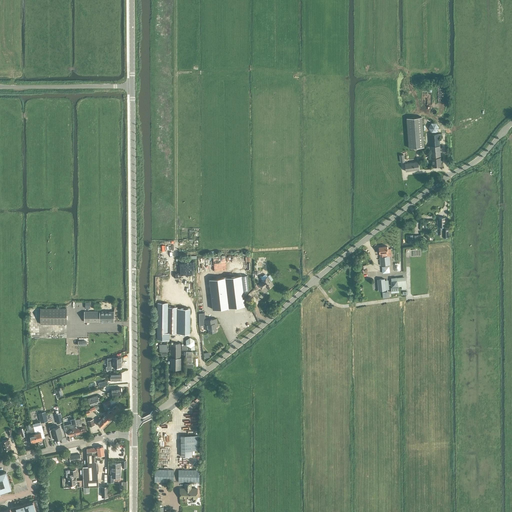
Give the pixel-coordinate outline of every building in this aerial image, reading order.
[(424,147),(422,117),(406,118),(409,148),(424,147)] [(437,132),(439,127),(436,123),(431,123),(428,128),(431,132),(437,132)] [(439,137),(442,137),(442,133),(429,134),(429,146),(427,146),(427,150),(424,150),(424,156),(428,156),(427,150),(430,150),(431,157),(441,156),(439,137)] [(441,166),(441,157),(432,158),(432,167),(441,166)] [(406,171),(419,170),(418,162),(405,164),(406,171)] [(438,220),(437,220),(437,224),(439,224),(439,227),(441,227),(441,230),(443,230),(443,236),(448,236),(448,226),(445,226),(445,217),(438,217),(438,220)] [(391,254),(391,249),(387,249),(387,246),(379,247),(379,253),(380,253),(380,257),(389,256),(389,255),(391,255),(391,254)] [(381,266),(390,265),(389,256),(380,257),(381,266)] [(262,282),(258,284),(262,289),(266,286),(268,289),(273,285),(268,277),(266,274),(265,274),(261,277),(261,278),(263,280),(262,281),(262,282)] [(213,309),(245,306),(241,276),(209,280),(213,309)] [(402,277),(397,278),(398,287),(401,286),(401,284),(402,284),(403,284),(403,285),(404,289),(407,289),(405,277),(402,277)] [(379,291),(386,290),(385,279),(377,280),(379,291)] [(177,308),(168,307),(168,303),(157,303),(157,340),(169,340),(169,333),(177,333),(177,308)] [(41,324),(65,324),(67,324),(67,308),(41,308),(41,324)] [(177,308),(177,333),(190,334),(190,309),(177,308)] [(85,322),(114,322),(114,312),(85,312),(85,322)] [(205,316),(199,317),(199,326),(206,325),(208,325),(209,332),(216,331),(215,324),(217,323),(217,319),(206,320),(205,316)] [(194,350),(194,344),(194,340),(190,338),(186,340),(186,345),(182,345),(182,348),(184,348),(184,350),(187,350),(187,345),(190,347),(191,346),(191,350),(194,350)] [(171,369),(181,369),(181,358),(181,343),(171,343),(171,358),(171,369)] [(113,359),(107,359),(107,367),(112,367),(113,367),(121,367),(121,358),(113,359)] [(112,396),(122,394),(121,387),(111,388),(111,392),(107,393),(108,396),(111,396),(112,396)] [(60,389),(56,390),(55,391),(56,393),(57,393),(58,394),(56,395),(57,398),(62,396),(64,395),(62,390),(61,391),(60,389)] [(97,396),(88,399),(90,406),(100,402),(97,396)] [(111,410),(115,414),(120,410),(115,405),(111,410)] [(115,414),(111,410),(106,414),(111,419),(115,414)] [(106,414),(102,419),(101,419),(106,423),(111,419),(106,414)] [(106,423),(101,419),(102,419),(100,416),(97,419),(99,421),(97,423),(101,428),(106,423)] [(80,419),(78,419),(76,420),(76,422),(79,434),(87,432),(85,425),(82,426),(80,419)] [(70,436),(76,435),(79,434),(76,422),(72,423),(72,424),(67,425),(67,429),(68,429),(70,436)] [(35,434),(37,441),(43,439),(42,438),(45,437),(41,425),(34,427),(34,430),(35,434)] [(52,430),(50,430),(52,439),(54,439),(55,440),(62,438),(60,427),(52,429),(52,430)] [(35,434),(34,430),(33,431),(32,429),(27,431),(28,436),(30,435),(32,442),(37,441),(35,434)] [(199,436),(181,436),(181,457),(192,457),(192,451),(199,451),(199,436)] [(3,450),(11,448),(9,439),(1,441),(3,450)] [(87,449),(88,466),(83,467),(84,486),(98,486),(97,461),(95,461),(95,456),(97,455),(97,457),(100,456),(100,455),(104,454),(103,446),(87,449)] [(111,475),(108,475),(108,481),(108,482),(114,482),(114,477),(121,477),(121,463),(111,463),(111,475)] [(77,478),(76,477),(76,470),(71,470),(71,477),(68,478),(68,485),(76,484),(76,479),(77,479),(77,478)] [(173,482),(174,470),(155,470),(155,482),(173,482)] [(199,483),(199,471),(179,470),(179,482),(199,483)] [(0,492),(11,488),(6,472),(0,473),(0,492)] [(197,498),(197,489),(191,489),(191,484),(185,484),(185,489),(180,489),(180,498),(191,498),(191,500),(191,501),(192,502),(193,502),(195,502),(195,501),(196,500),(196,498),(197,498)] [(28,503),(30,511),(34,511),(36,511),(39,511),(36,500),(29,503),(29,502),(28,503)] [(22,505),(24,511),(30,511),(28,503),(23,504),(22,502),(21,502),(22,505)]
